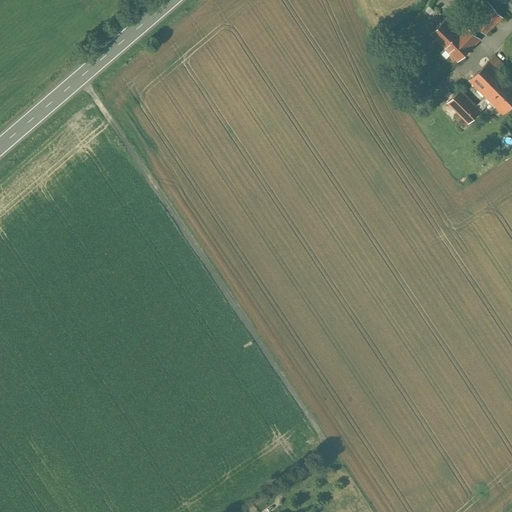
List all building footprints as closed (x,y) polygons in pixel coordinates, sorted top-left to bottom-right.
[(502,16),(487,1),(470,18),(485,33),(502,16)] [(446,16),(430,33),(444,46),(460,30),(446,16)] [(468,38),(460,30),(444,46),(458,60),(474,44),(478,39),(472,33),(468,38)] [(511,104),(511,82),(489,60),(469,79),(485,95),(496,106),(503,113),(511,104)] [(476,105),(460,89),(447,102),(468,123),(481,110),(481,109),(476,105)] [(485,95),(476,105),(481,109),(488,101),(494,107),(496,106),(485,95)]
